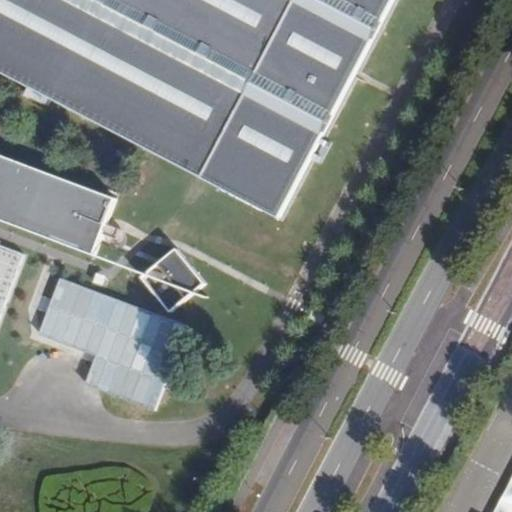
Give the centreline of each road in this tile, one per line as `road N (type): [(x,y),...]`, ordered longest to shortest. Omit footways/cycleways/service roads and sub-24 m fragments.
road 1 (unknown): [(459,0),(263,369),(214,431),(182,442),(105,444),(0,404)]
road 2 (primary): [(511,55),(271,511)]
road 3 (primary): [(313,511),(511,143)]
